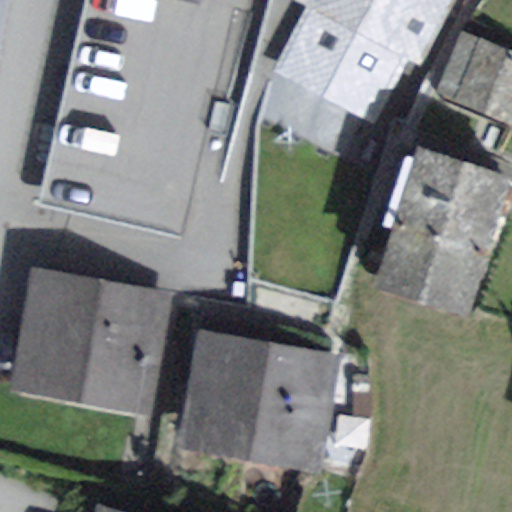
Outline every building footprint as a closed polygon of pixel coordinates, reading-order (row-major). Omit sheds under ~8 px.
[(284,65),(370,109),(403,45),(417,52),(443,0),(313,0),(317,2),(284,65)] [(511,128),(511,68),(445,47),(425,107),(510,134),(511,128)] [(511,226),(511,223),(406,191),(366,328),(468,361),(511,226)] [(35,301),(16,420),(130,438),(149,320),(35,301)] [(320,353),(201,337),(185,451),(304,467),(320,353)]
